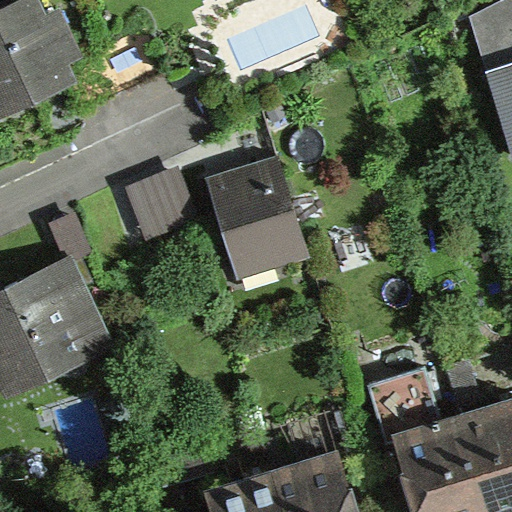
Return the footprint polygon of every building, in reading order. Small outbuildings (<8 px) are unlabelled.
[(511,0),(510,0),(469,22),(486,74),(511,66),(511,0)] [(0,16),(0,114),(65,84),(58,71),(75,63),(52,16),(40,22),(30,2),(0,16)] [(511,66),(486,74),(481,75),(508,167),(511,165),(511,66)] [(303,264),(271,167),(206,188),(238,285),(303,264)] [(173,177),(130,193),(144,233),(188,218),(173,177)] [(11,277),(0,282),(0,377),(15,370),(25,389),(103,352),(62,267),(17,289),(11,277)] [(384,439),(390,437),(414,511),(484,511),(453,415),(430,423),(404,343),(363,356),(373,388),(368,390),(384,439)] [(511,511),(511,396),(453,415),(484,511),(511,511)] [(198,448),(154,463),(163,488),(206,474),(198,448)] [(345,511),(326,454),(265,473),(277,511),(345,511)] [(277,511),(265,473),(201,495),(206,511),(277,511)]
